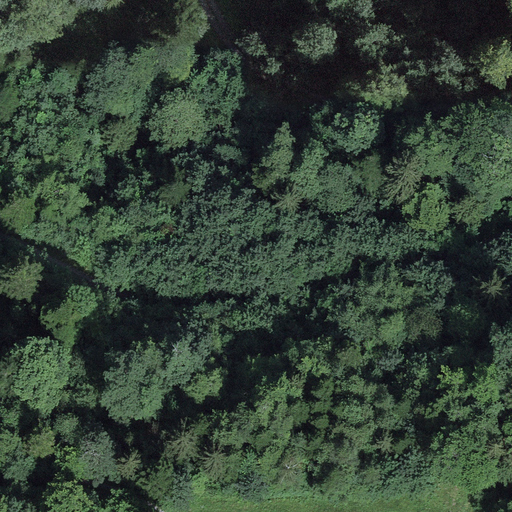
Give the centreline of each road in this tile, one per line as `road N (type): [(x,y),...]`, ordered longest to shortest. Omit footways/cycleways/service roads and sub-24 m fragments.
road 1 (track): [(0,239),(144,294),(359,304),(498,268),(511,251)]
road 2 (track): [(511,138),(484,114),(360,108),(293,86),(225,31),(206,1)]
road 3 (track): [(154,511),(0,474)]
